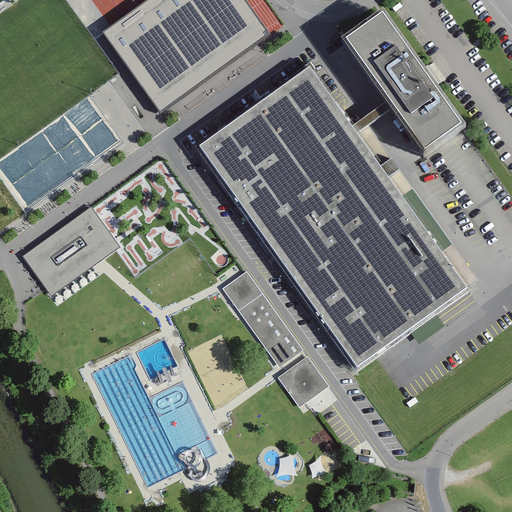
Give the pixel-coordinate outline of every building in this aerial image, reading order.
[(270,35),(244,0),(148,0),(103,33),(161,114),(270,35)] [(388,101),(394,109),(426,154),(462,129),(464,127),(384,15),(346,42),(361,63),(370,76),(388,101)] [(272,98),(200,149),(297,284),(407,205),(357,136),(352,128),(310,70),(272,98)] [(394,109),(388,101),(352,128),(357,136),(394,109)] [(407,205),(297,284),(357,367),(467,288),(407,205)] [(119,250),(91,209),(23,256),(46,290),(51,297),(119,250)] [(304,350),(247,271),(222,289),(279,368),(304,350)] [(278,378),(308,357),(306,354),(304,350),(279,368),(273,372),(274,376),(278,378)] [(330,387),(308,357),(278,378),(280,380),(290,394),(300,409),(330,387)] [(316,475),(327,470),(322,457),(310,462),(316,475)]
